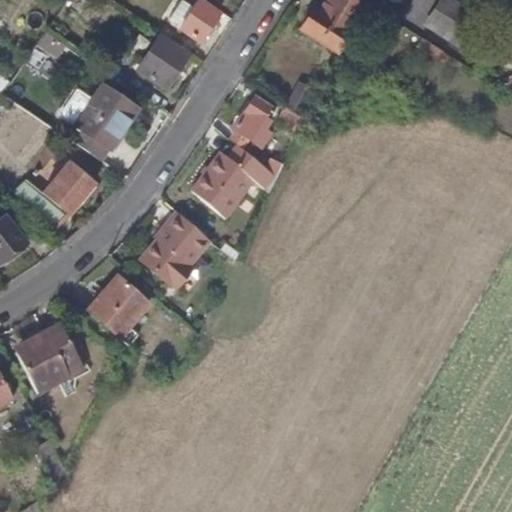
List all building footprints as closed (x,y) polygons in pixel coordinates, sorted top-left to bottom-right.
[(78,0),(65,0),(63,4),(72,10),(78,0)] [(335,53),(361,8),(348,0),(324,0),(316,14),(311,11),(299,31),(335,53)] [(464,52),(484,20),(452,0),(441,0),(425,27),(464,52)] [(177,30),(190,8),(179,1),(168,19),(176,24),(174,27),(177,30)] [(216,16),(195,1),(190,8),(177,30),(198,43),(216,16)] [(419,38),(411,33),(407,39),(415,44),(419,38)] [(185,56),(157,38),(136,70),(164,89),(185,56)] [(435,57),(439,51),(419,38),(415,44),(435,57)] [(511,71),(502,88),(511,94),(511,71)] [(124,124),(135,109),(99,86),(81,112),(71,125),(107,149),(124,124)] [(267,108),(251,98),(230,129),(246,139),(267,108)] [(304,117),(284,106),(277,121),(298,129),(304,117)] [(71,125),(81,112),(76,109),(67,122),(71,125)] [(111,153),(129,128),(124,124),(107,149),(111,153)] [(275,177),(265,169),(234,146),(224,160),(214,152),(185,191),(221,218),(249,179),(267,192),(275,177)] [(281,163),(272,157),(265,169),(275,177),(281,163)] [(92,184),(66,163),(40,194),(27,180),(13,193),(48,231),(56,222),(63,214),(66,216),(92,184)] [(188,266),(209,241),(177,214),(159,235),(163,239),(143,262),(174,289),(192,269),(188,266)] [(0,261),(23,245),(3,218),(0,220),(0,261)] [(121,335),(147,305),(116,278),(89,309),(121,335)] [(66,367),(78,360),(57,324),(39,335),(40,337),(16,352),(38,391),(69,374),(66,367)] [(58,473),(61,468),(44,437),(32,443),(44,468),(58,473)]
